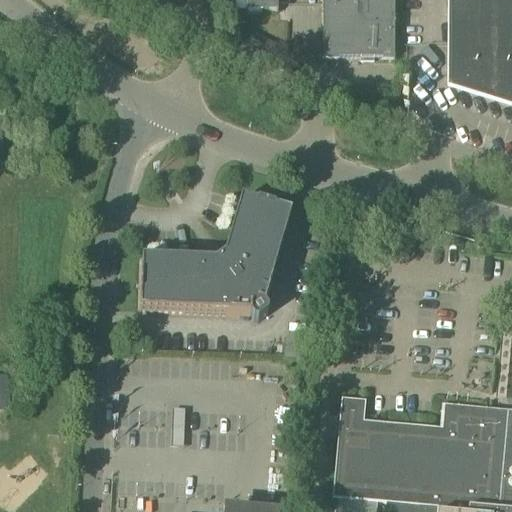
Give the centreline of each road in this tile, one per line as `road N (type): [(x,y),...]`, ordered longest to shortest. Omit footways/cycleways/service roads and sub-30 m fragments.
road 1 (unclassified): [(88,511),(108,237),(153,103)]
road 2 (unclassified): [(378,187),(153,103)]
road 3 (unclassified): [(153,103),(2,0)]
road 4 (unclassified): [(378,187),(511,224)]
